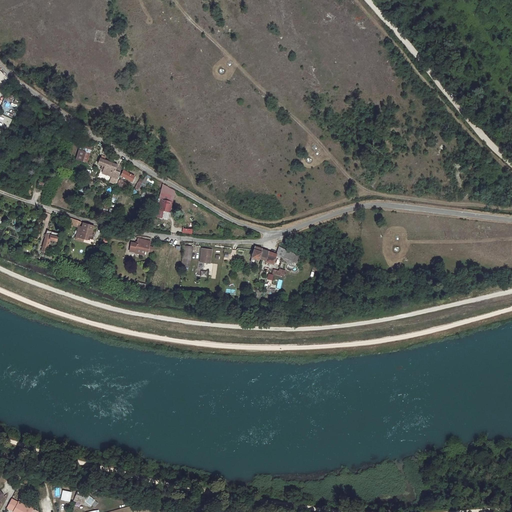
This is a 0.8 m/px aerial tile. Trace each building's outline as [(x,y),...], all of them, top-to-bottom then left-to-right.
[(5,92),(1,101),(6,103),(7,100),(9,94),(5,92)] [(9,94),(7,100),(25,106),(28,98),(17,94),(17,96),(9,94)] [(79,146),(75,159),(87,163),(92,147),(85,144),(84,147),(79,146)] [(117,165),(99,159),(97,164),(104,167),(102,173),(112,177),(110,181),(115,183),(120,173),(115,171),(117,165)] [(123,170),(114,186),(120,189),(124,181),(129,184),(131,185),(136,177),(123,170)] [(137,190),(142,180),(139,179),(134,189),(137,190)] [(120,189),(125,191),(129,184),(124,181),(120,189)] [(162,185),(159,198),(162,199),(172,201),(175,191),(170,189),(168,193),(166,192),(167,187),(166,187),(166,186),(162,185)] [(162,199),(157,216),(162,217),(164,210),(170,211),(172,201),(162,199)] [(78,221),(68,217),(66,222),(81,228),(79,232),(78,231),(76,235),(83,238),(89,240),(90,238),(92,239),(94,236),(91,235),(92,233),(95,225),(78,221)] [(60,236),(57,235),(58,234),(46,231),(40,251),(46,253),(50,242),(57,244),(60,236)] [(148,241),(137,238),(136,243),(130,242),(128,250),(134,252),(135,248),(143,250),(147,251),(148,246),(148,241)] [(191,246),(183,245),(182,265),(186,265),(187,260),(190,261),(191,246)] [(253,245),(251,256),(257,257),(258,255),(260,247),(261,246),(253,245)] [(261,256),(261,258),(274,262),(277,254),(282,256),(284,248),(279,246),(277,252),(260,247),(258,255),(261,256)] [(210,248),(201,248),(200,261),(209,262),(210,248)] [(284,248),(282,256),(296,262),(298,255),(284,248)] [(284,277),(286,270),(279,269),(278,271),(273,269),(272,274),(284,277)] [(146,284),(139,282),(137,288),(144,291),(146,284)] [(63,490),(61,499),(69,501),(71,492),(63,490)] [(18,502),(11,499),(7,507),(13,510),(13,511),(14,511),(30,511),(32,509),(18,501),(18,502)]
